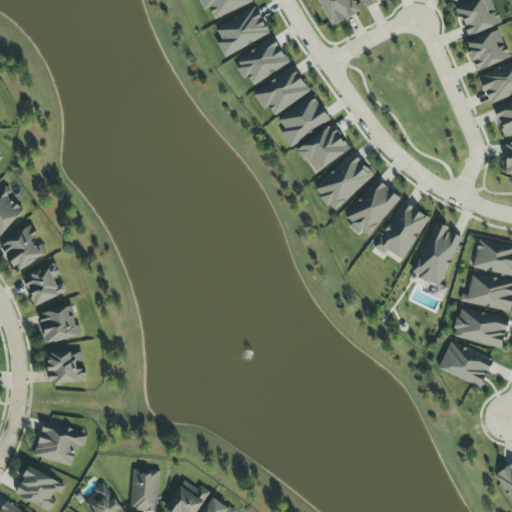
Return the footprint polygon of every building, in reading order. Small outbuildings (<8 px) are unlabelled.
[(253,3),(251,0),(198,0),(204,11),(209,9),(214,20),(253,3)] [(356,15),(349,0),(317,0),(330,27),(356,15)] [(381,0),(360,0),(364,8),(381,0)] [(476,0),(456,8),(468,37),(500,24),(490,0),(476,0)] [(217,42),(223,56),(269,36),(257,8),(215,26),(221,41),(217,42)] [(476,72),(510,58),(498,30),(464,44),(476,72)] [(253,86),(289,63),(273,37),(236,61),(240,67),(237,69),(244,80),(248,78),(253,86)] [(490,104),(511,95),(511,62),(478,76),(490,104)] [(310,92),(292,67),(252,94),(264,110),(268,107),(274,116),(310,92)] [(330,121),(312,95),(278,119),(285,130),(280,134),(290,148),(330,121)] [(511,133),(511,100),(492,109),(504,137),(511,133)] [(349,149),(332,125),(297,150),(315,174),(349,149)] [(313,189),(334,212),(373,175),(352,153),(313,189)] [(369,237),(399,198),(375,179),(345,218),(369,237)] [(0,236),(25,209),(2,189),(0,190),(0,236)] [(374,248),(385,255),(387,252),(402,261),(429,218),(402,202),(374,248)] [(460,237),(447,232),(448,228),(434,222),(411,278),(439,289),(435,298),(441,300),(446,287),(441,285),(460,237)] [(35,240),(39,237),(29,225),(0,247),(19,272),(45,252),(35,240)] [(511,277),(511,245),(478,239),(472,268),(511,277)] [(34,306),(66,293),(54,265),(22,279),(34,306)] [(510,312),(511,299),(511,281),(469,274),(464,304),(510,312)] [(80,336),(75,316),(69,317),(67,307),(38,314),(46,344),(80,336)] [(501,349),(508,321),(460,307),(452,336),(501,349)] [(438,370),(480,389),(493,361),(450,342),(438,370)] [(85,369),(76,370),(76,361),(82,361),(81,352),(47,353),(49,384),(86,382),(85,369)] [(34,456),(70,467),(76,446),(83,448),(87,434),(44,422),(34,456)] [(511,464),(495,474),(511,505),(511,464)] [(48,511),(57,493),(60,495),(65,486),(29,467),(15,495),(48,511)] [(157,511),(159,471),(132,470),(130,511),(153,511),(157,511)] [(196,511),(209,492),(199,486),(197,490),(182,482),(165,511),(196,511)] [(125,511),(102,485),(81,503),(88,511),(125,511)] [(233,511),(213,497),(202,511),(233,511)] [(21,511),(5,501),(0,508),(0,511),(21,511)]
